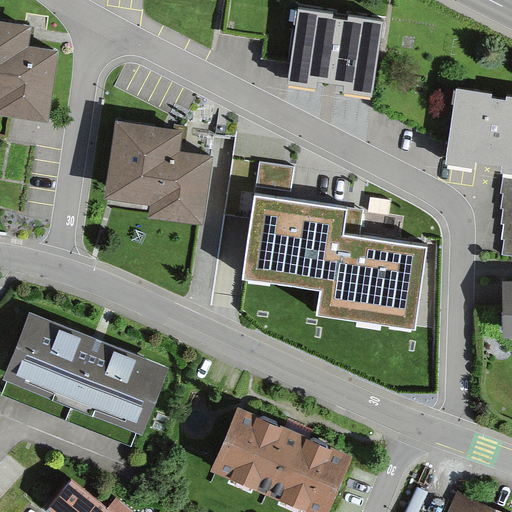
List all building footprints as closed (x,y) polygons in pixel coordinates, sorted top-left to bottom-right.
[(383,27),(297,18),(290,84),(316,87),(317,80),(341,82),(344,96),(375,99),(383,27)] [(30,29),(0,25),(0,119),(49,125),(57,56),(27,53),(30,29)] [(511,97),(456,90),(447,157),(477,162),(511,166),(511,97)] [(176,135),(119,128),(110,202),(149,206),(148,219),(207,226),(215,160),(179,156),(176,135)] [(55,219),(57,189),(27,187),(25,218),(55,219)] [(350,211),(259,196),(246,275),(324,287),(320,312),(417,327),(430,247),(347,234),(350,211)] [(511,278),(500,279),(498,339),(511,339),(511,278)] [(169,358),(30,302),(4,369),(142,424),(169,358)] [(328,511),(352,457),(235,408),(207,474),(297,511),(328,511)] [(109,503),(71,471),(48,498),(65,511),(130,511),(133,508),(117,494),(109,503)] [(511,511),(511,504),(457,484),(445,511),(511,511)]
